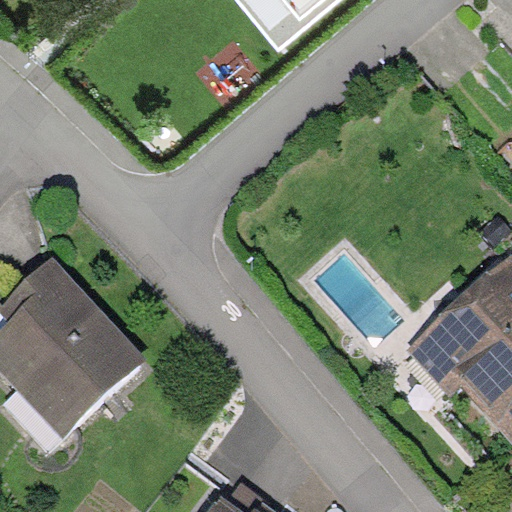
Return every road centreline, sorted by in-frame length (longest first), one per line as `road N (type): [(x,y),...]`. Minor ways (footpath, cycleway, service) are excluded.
road 1 (residential): [(148,236),(381,511)]
road 2 (residential): [(148,236),(416,0)]
road 3 (residential): [(40,122),(148,236)]
